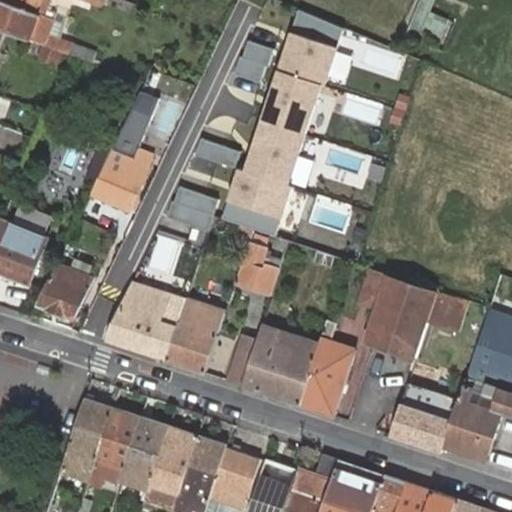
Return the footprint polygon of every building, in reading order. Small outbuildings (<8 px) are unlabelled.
[(65,56),(72,59),(77,47),(53,37),(58,22),(48,19),(0,0),(0,31),(8,35),(48,50),(65,56)] [(0,0),(48,19),(55,0),(0,0)] [(439,48),(450,20),(430,12),(434,0),(422,0),(408,35),(439,48)] [(340,31),(303,18),(232,221),(276,236),(279,229),(297,235),(311,195),(291,188),(294,182),(306,186),(319,149),(304,144),(308,131),(323,136),(335,100),(316,93),(323,73),(343,80),(356,44),(337,37),(340,31)] [(0,58),(8,35),(0,31),(0,58)] [(140,150),(162,100),(142,91),(92,197),(129,213),(154,156),(140,150)] [(20,151),(30,155),(34,143),(25,139),(20,151)] [(49,190),(74,201),(84,178),(83,177),(94,154),(70,143),(49,190)] [(253,244),(258,231),(232,221),(218,217),(213,230),(253,244)] [(0,273),(31,286),(51,236),(7,218),(0,234),(0,273)] [(264,247),(268,234),(258,231),(253,244),(240,283),(273,294),(281,269),(272,266),(274,261),(269,259),(272,250),(264,247)] [(67,258),(62,256),(39,304),(76,321),(91,290),(59,274),(64,265),(67,258)] [(91,290),(96,279),(64,265),(59,274),(91,290)] [(392,275),(375,270),(365,305),(381,310),(392,277),(392,275)] [(371,342),(420,358),(432,323),(441,294),(392,277),(381,310),(371,342)] [(189,300),(135,282),(115,343),(169,361),(184,316),(189,300)] [(441,294),(432,323),(445,327),(454,299),(441,294)] [(462,400),(447,446),(488,460),(500,423),(507,399),(511,401),(511,317),(492,310),(462,400)] [(184,317),(169,361),(210,375),(224,330),(213,327),(211,334),(189,327),(191,319),(184,317)] [(213,327),(191,319),(189,327),(211,334),(213,327)] [(340,324),(331,321),(323,347),(303,406),(337,417),(358,352),(334,344),(340,324)] [(282,333),(266,328),(263,337),(261,340),(278,346),(282,333)] [(231,383),(245,386),(261,340),(263,337),(248,333),(231,383)] [(245,386),(303,406),(323,347),(282,333),(278,346),(261,340),(245,386)] [(394,436),(444,452),(447,446),(462,400),(423,388),(418,408),(404,404),(394,436)] [(87,399),(63,473),(92,483),(117,409),(87,399)] [(500,423),(511,426),(511,401),(507,399),(500,423)] [(91,486),(121,495),(124,483),(146,419),(117,409),(92,483),(91,486)] [(152,492),(173,428),(146,419),(124,483),(152,492)] [(177,511),(179,505),(202,437),(173,428),(152,492),(151,494),(148,503),(176,511),(177,511)] [(179,505),(200,511),(209,511),(213,501),(231,450),(232,447),(202,437),(179,505)] [(246,511),(263,461),(231,450),(213,501),(246,511)] [(327,479),(300,470),(287,509),(296,511),(322,511),(339,461),(326,456),(321,472),(328,475),(327,479)] [(268,459),(253,506),(260,507),(262,501),(269,503),(287,509),(300,470),(268,459)] [(376,511),(385,485),(339,470),(325,511),(376,511)] [(400,511),(410,483),(388,475),(385,485),(376,511),(400,511)] [(429,511),(436,492),(410,483),(400,511),(429,511)] [(455,511),(459,500),(436,492),(429,511),(455,511)] [(81,511),(90,511),(94,503),(86,500),(81,511)] [(482,511),(483,508),(459,500),(455,511),(482,511)] [(266,511),(286,511),(287,509),(269,503),(266,511)]
